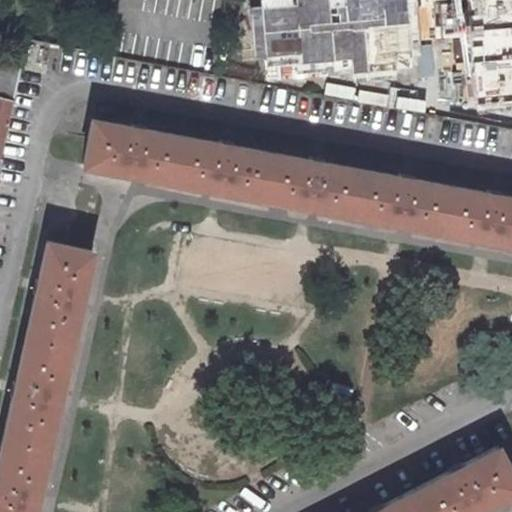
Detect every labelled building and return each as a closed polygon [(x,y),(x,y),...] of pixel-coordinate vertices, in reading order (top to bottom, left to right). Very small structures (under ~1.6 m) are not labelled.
[(413,82),(408,0),(282,0),(283,1),(245,3),(247,44),(255,43),(255,52),(266,52),(267,63),(295,61),(295,73),(348,70),(349,86),(413,82)] [(511,0),(462,0),(473,116),(511,112),(511,0)] [(20,68),(0,61),(0,94),(13,98),(20,68)] [(0,156),(13,98),(0,94),(0,156)] [(511,193),(91,117),(82,163),(161,177),(223,189),(388,219),(451,231),(511,242),(511,193)] [(53,241),(45,240),(0,446),(0,511),(32,511),(57,403),(60,390),(91,250),(64,244),(53,241)] [(496,444),(364,511),(465,511),(471,509),(511,488),(511,474),(505,461),(500,451),(496,444)]
